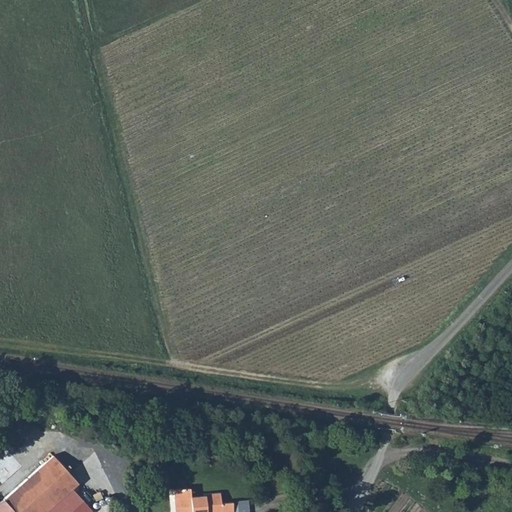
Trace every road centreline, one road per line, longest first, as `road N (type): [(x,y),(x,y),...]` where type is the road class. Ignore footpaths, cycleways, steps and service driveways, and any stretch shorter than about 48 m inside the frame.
road 1 (unclassified): [(511,268),(398,389),(354,511)]
road 2 (track): [(381,453),(511,464)]
